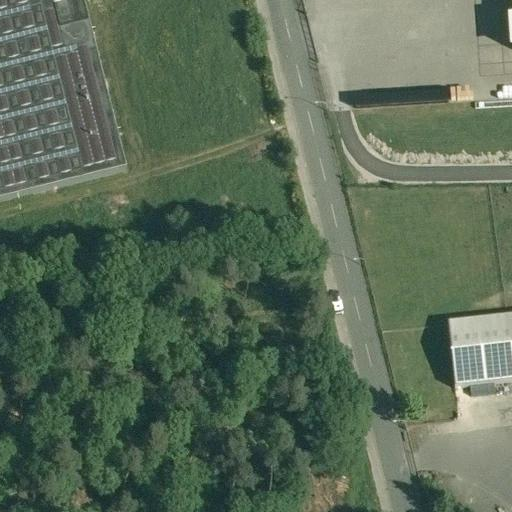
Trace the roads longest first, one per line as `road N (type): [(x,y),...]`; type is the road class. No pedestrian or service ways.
road 1 (residential): [(279,0),(407,511)]
road 2 (unknown): [(300,84),(170,128),(135,0)]
